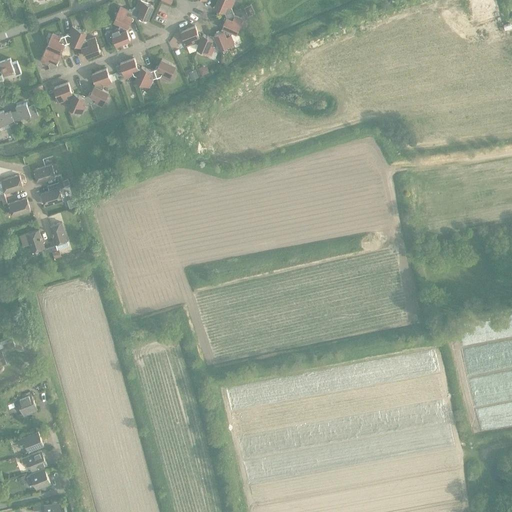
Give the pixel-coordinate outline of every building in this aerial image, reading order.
[(138,0),(136,7),(132,8),(134,16),(137,15),(147,19),(153,5),(141,0),(138,0)] [(224,11),(225,14),(232,11),(231,7),(233,0),(217,0),(214,7),(224,11)] [(250,5),(243,7),(247,16),(253,13),(250,5)] [(114,20),(120,23),(127,27),(132,17),(134,16),(132,8),(127,10),(120,7),(114,20)] [(225,28),(232,31),(236,33),(242,19),(234,15),(232,11),(225,14),(226,17),(222,27),(225,28)] [(127,27),(120,23),(118,27),(110,30),(116,44),(130,39),(126,29),(127,27)] [(68,33),(64,35),(67,42),(70,41),(79,45),(83,38),(86,32),(72,26),(68,33)] [(194,42),(198,44),(201,36),(199,35),(195,26),(181,31),(186,45),(194,42)] [(215,37),(218,44),(219,48),(233,43),(230,35),(232,31),(225,28),(223,30),(214,34),(215,37)] [(52,33),(46,46),(60,53),(64,44),(67,42),(64,35),(60,37),(52,33)] [(201,36),(198,44),(197,48),(210,53),(214,46),(218,44),(215,37),(212,38),(203,34),(201,36)] [(87,40),(83,38),(79,45),(82,47),(86,56),(100,51),(95,37),(87,40)] [(60,53),(46,46),(40,60),(48,63),(49,68),(57,65),(56,62),(60,53)] [(0,61),(0,62),(4,73),(13,70),(15,74),(21,72),(17,60),(12,62),(10,58),(0,61)] [(133,74),(137,76),(140,69),(137,67),(134,58),(120,63),(125,77),(133,74)] [(157,68),(154,69),(157,77),(161,75),(168,79),(175,65),(161,59),(157,68)] [(203,65),(198,67),(201,75),(208,72),(208,71),(206,67),(203,65)] [(140,69),(137,76),(135,80),(149,86),(152,78),(157,77),(154,69),(151,70),(141,66),(140,69)] [(95,83),(94,85),(102,89),(103,85),(111,82),(106,68),(92,73),(95,83)] [(190,76),(188,77),(189,80),(196,78),(198,77),(198,76),(195,69),(188,72),(190,76)] [(67,98),(71,100),(74,93),(71,91),(68,82),(54,87),(59,101),(67,98)] [(42,85),(32,88),(34,93),(44,89),(42,85)] [(90,95),(87,96),(90,103),(94,102),(102,105),(108,92),(102,89),(94,85),(90,95)] [(74,93),(71,100),(68,106),(82,113),(85,105),(90,103),(87,96),(83,97),(74,93)] [(16,105),(20,117),(30,114),(31,118),(37,116),(33,104),(28,106),(26,102),(16,105)] [(0,124),(7,122),(14,120),(10,111),(4,113),(3,110),(0,110),(0,124)] [(34,170),(38,181),(55,176),(51,164),(34,170)] [(2,180),(5,192),(22,186),(19,174),(2,180)] [(41,193),(45,205),(62,199),(58,187),(41,193)] [(9,203),(13,215),(30,209),(26,198),(9,203)] [(61,222),(50,226),(55,243),(56,245),(57,249),(58,248),(68,245),(67,239),(61,222)] [(26,233),(32,250),(44,247),(38,229),(26,233)] [(57,249),(51,250),(53,256),(60,254),(58,248),(57,249)] [(13,341),(6,344),(9,351),(15,348),(13,341)] [(13,401),(14,402),(15,406),(19,405),(22,413),(36,407),(31,394),(13,401)] [(43,445),(38,431),(19,438),(22,446),(26,445),(28,451),(43,445)] [(36,468),(47,464),(41,450),(22,457),(25,465),(29,463),(32,470),(36,468)] [(26,476),(29,482),(33,480),(36,488),(50,482),(44,468),(26,476)] [(25,474),(17,477),(21,484),(28,482),(25,474)] [(40,511),(45,511),(44,511),(60,511),(59,503),(40,505),(40,504),(33,505),(33,511),(40,511)]
